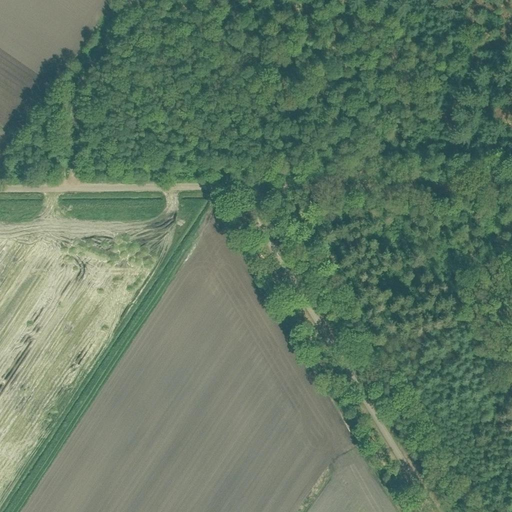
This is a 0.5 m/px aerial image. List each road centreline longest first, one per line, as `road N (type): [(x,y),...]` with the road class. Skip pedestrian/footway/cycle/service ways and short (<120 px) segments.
road 1 (unclassified): [(0,189),(211,185),(239,192),(433,511)]
road 2 (track): [(239,192),(511,188)]
road 3 (track): [(135,0),(81,84),(72,188)]
